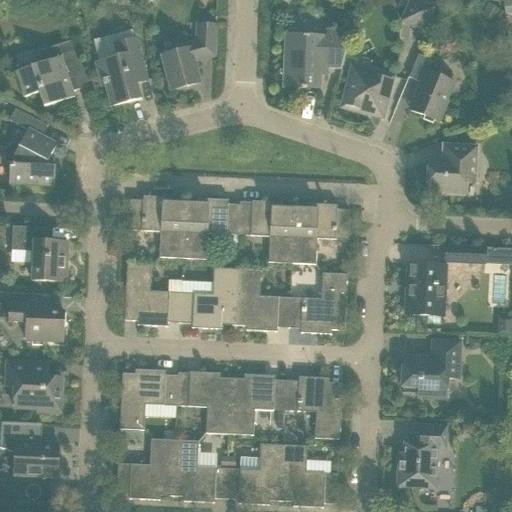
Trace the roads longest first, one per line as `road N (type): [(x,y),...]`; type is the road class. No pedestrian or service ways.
road 1 (unclassified): [(92,335),(100,162),(109,140),(122,126),(248,99)]
road 2 (unclassified): [(382,352),(92,335)]
road 3 (unclassified): [(390,210),(390,165),(370,139),(248,99)]
road 4 (unclassified): [(92,335),(87,511)]
road 5 (unclassified): [(373,511),(382,352)]
road 6 (unclassified): [(382,352),(390,210)]
road 7 (unclassified): [(390,210),(511,214)]
